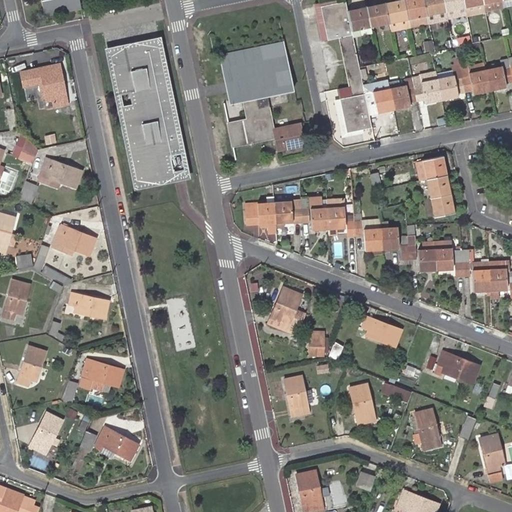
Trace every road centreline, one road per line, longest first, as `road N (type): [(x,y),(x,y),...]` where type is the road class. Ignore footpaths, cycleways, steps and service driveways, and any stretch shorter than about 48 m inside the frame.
road 1 (residential): [(73,33),(168,483)]
road 2 (residential): [(225,243),(511,347)]
road 3 (residential): [(271,462),(225,243)]
road 4 (residential): [(271,462),(352,445),(461,490)]
road 5 (residential): [(211,188),(175,11)]
road 6 (residential): [(296,0),(332,163)]
road 7 (residential): [(168,483),(88,499),(13,465)]
road 8 (residential): [(332,163),(461,136)]
road 9 (residential): [(211,188),(332,163)]
